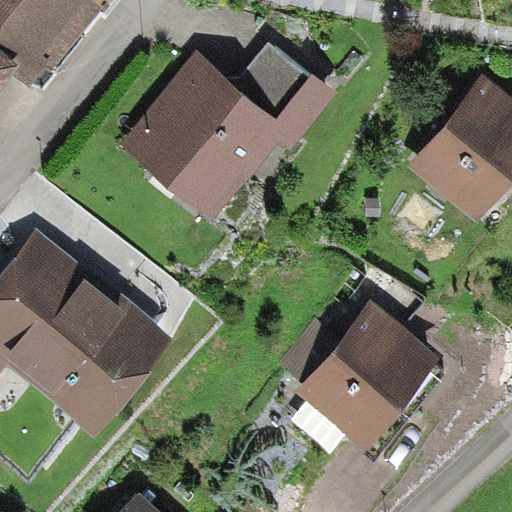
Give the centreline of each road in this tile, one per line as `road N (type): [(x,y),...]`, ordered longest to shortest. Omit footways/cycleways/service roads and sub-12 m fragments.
road 1 (residential): [(142,0),(0,179)]
road 2 (residential): [(511,430),(422,511)]
